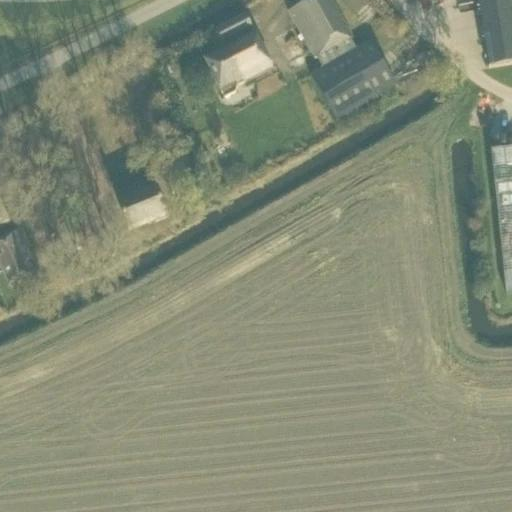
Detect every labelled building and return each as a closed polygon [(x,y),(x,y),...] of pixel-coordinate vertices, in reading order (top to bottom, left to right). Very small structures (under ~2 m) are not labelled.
[(329,0),(313,0),(289,13),(315,61),(352,41),(329,0)] [(511,0),(478,0),(490,70),(511,66),(511,0)] [(246,16),(215,32),(225,50),(204,61),(225,100),(235,95),(237,89),(274,70),(246,16)] [(311,77),(319,92),(337,122),(397,88),(371,43),(311,77)] [(511,295),(511,149),(492,152),(507,296),(511,295)] [(119,207),(130,232),(168,216),(152,177),(142,181),(147,195),(119,207)] [(0,229),(9,225),(0,205),(0,229)] [(56,229),(65,256),(81,250),(72,223),(56,229)] [(32,279),(26,264),(31,261),(18,233),(0,241),(0,266),(10,289),(32,279)]
